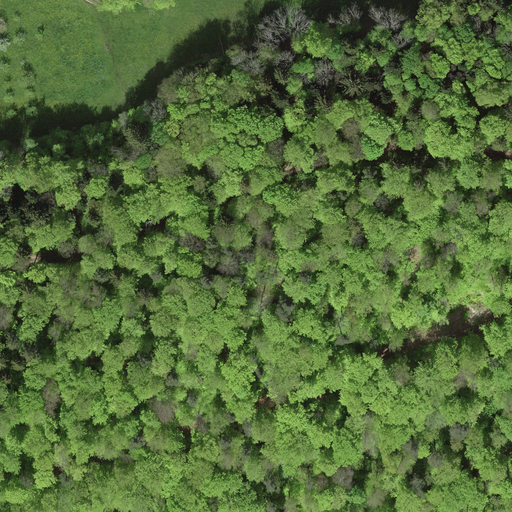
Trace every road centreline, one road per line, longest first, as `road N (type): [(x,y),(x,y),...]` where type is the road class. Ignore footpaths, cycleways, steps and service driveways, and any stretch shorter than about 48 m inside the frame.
road 1 (track): [(0,488),(280,397),(511,303)]
road 2 (track): [(511,151),(419,143),(349,153),(259,178),(93,246),(0,262)]
